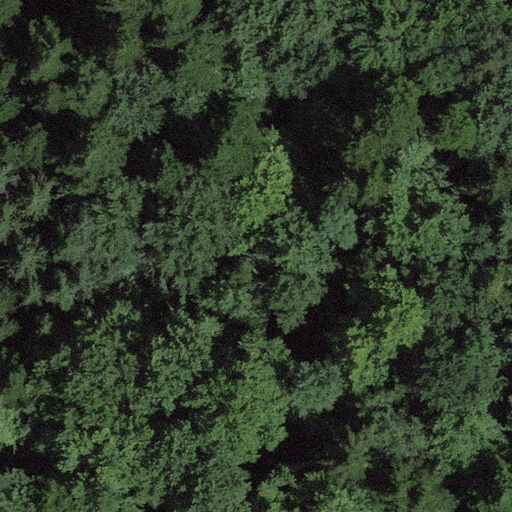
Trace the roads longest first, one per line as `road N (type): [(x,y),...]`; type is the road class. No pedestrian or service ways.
road 1 (track): [(244,0),(257,28),(307,511)]
road 2 (track): [(0,437),(109,511)]
